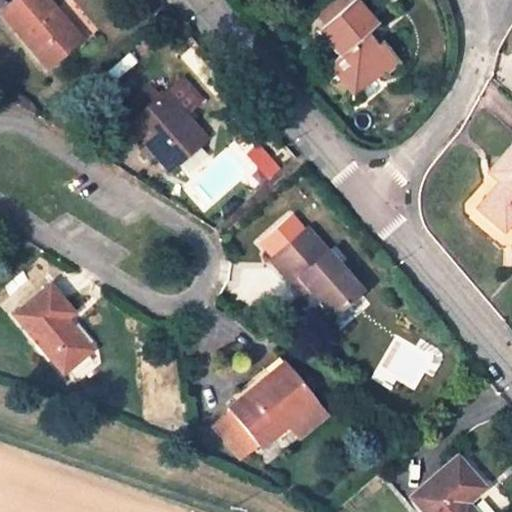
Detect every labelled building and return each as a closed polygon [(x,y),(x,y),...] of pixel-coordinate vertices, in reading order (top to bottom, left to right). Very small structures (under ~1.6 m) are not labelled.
[(0,12),(45,66),(74,42),(50,14),(55,10),(46,0),(14,0),(0,12)] [(346,0),(317,0),(308,8),(324,25),(349,3),(346,0)] [(358,0),(353,0),(351,2),(372,27),(378,21),(358,0)] [(351,2),(349,3),(324,25),(345,50),(370,29),(372,27),(351,2)] [(79,38),(55,10),(50,14),(74,42),(79,38)] [(339,55),(345,50),(324,25),(318,30),(339,55)] [(393,56),(379,40),(370,29),(345,50),(339,55),(326,66),(336,78),(339,75),(353,90),(379,68),(393,56)] [(399,62),(393,56),(379,68),(384,75),(399,62)] [(353,90),(339,75),(336,78),(349,93),(353,90)] [(180,79),(165,93),(184,114),(199,100),(180,79)] [(204,137),(184,114),(165,93),(129,125),(167,169),(204,137)] [(250,112),(238,122),(248,134),(260,125),(250,112)] [(511,216),(511,147),(509,145),(488,170),(502,182),(498,187),(495,185),(476,207),(501,228),(511,216)] [(274,258),(302,232),(296,225),(268,250),(274,258)] [(299,277),(309,289),(330,313),(357,289),(305,229),(302,232),(274,258),(271,261),(291,284),(299,277)] [(309,289),(299,277),(291,284),(302,296),(309,289)] [(62,371),(87,349),(62,318),(69,311),(47,286),(14,313),(62,371)] [(257,446),(313,400),(283,362),(226,408),(228,410),(215,421),(241,455),(255,443),(257,446)] [(471,511),(462,501),(479,485),(454,457),(409,497),(422,511),(471,511)]
